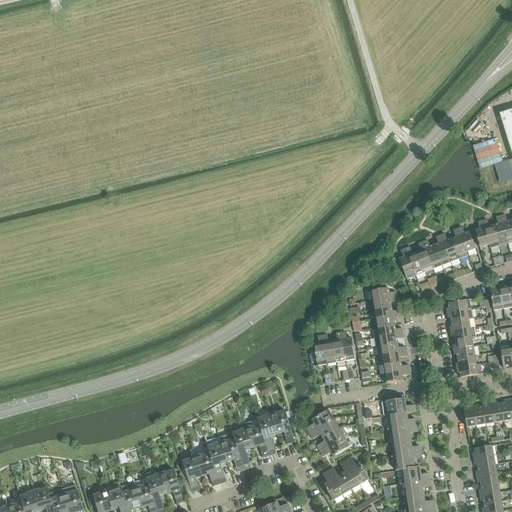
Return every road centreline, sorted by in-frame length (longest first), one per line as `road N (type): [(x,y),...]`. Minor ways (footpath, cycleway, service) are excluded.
road 1 (secondary): [(0,413),(162,365),(248,321),(328,249),(486,81)]
road 2 (residential): [(439,384),(425,299),(511,269)]
road 3 (residential): [(194,511),(249,490),(257,473),(294,462),(312,511)]
road 4 (residential): [(462,511),(451,389)]
